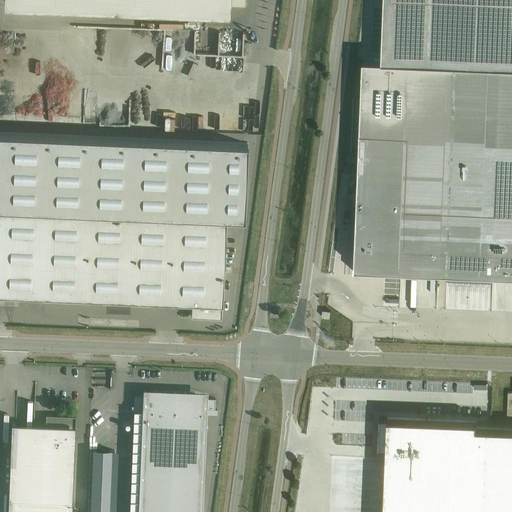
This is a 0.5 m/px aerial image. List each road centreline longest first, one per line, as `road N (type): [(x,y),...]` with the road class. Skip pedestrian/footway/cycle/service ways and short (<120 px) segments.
road 1 (unclassified): [(292,355),(342,0)]
road 2 (unclassified): [(303,0),(256,354)]
road 3 (unclassified): [(256,354),(0,344)]
road 4 (unclassified): [(511,364),(292,355)]
road 5 (unknown): [(326,180),(352,179),(412,201),(511,207)]
road 6 (unclassified): [(256,354),(233,511)]
road 7 (unclassified): [(274,511),(292,355)]
road 8 (unknown): [(126,360),(117,511)]
road 9 (unknown): [(83,388),(79,511)]
